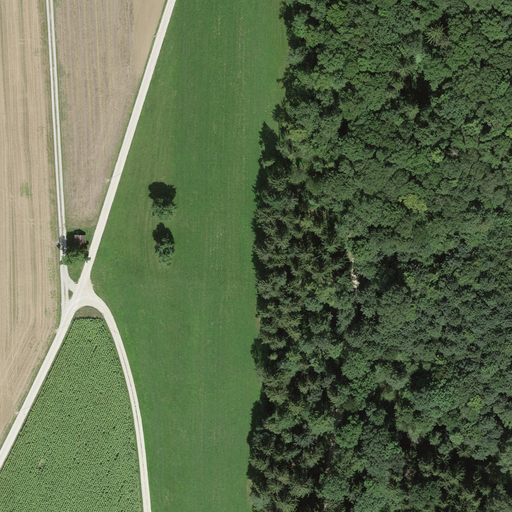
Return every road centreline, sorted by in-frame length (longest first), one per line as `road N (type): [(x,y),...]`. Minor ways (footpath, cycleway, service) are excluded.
road 1 (track): [(173,0),(79,294),(99,304),(116,333),(143,445),(148,511)]
road 2 (track): [(350,0),(350,247),(321,511)]
road 3 (track): [(0,464),(79,294),(67,287),(62,237),(51,0)]
